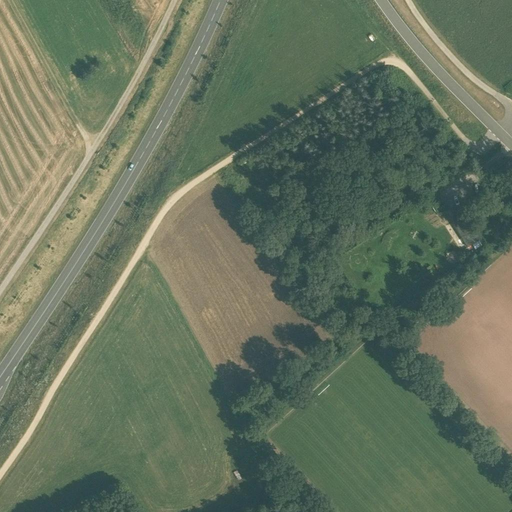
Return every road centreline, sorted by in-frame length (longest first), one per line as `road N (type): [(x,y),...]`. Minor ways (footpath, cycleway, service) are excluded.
road 1 (track): [(0,475),(177,193),(384,61),(399,64),(471,147),(508,122),(509,105),(447,54),(407,0)]
road 2 (primary): [(0,378),(136,163),(220,0)]
road 3 (track): [(144,243),(287,511)]
road 4 (residential): [(511,147),(421,55),(380,0)]
road 5 (track): [(0,291),(95,147)]
road 6 (track): [(10,0),(95,147)]
road 7 (track): [(95,147),(173,0)]
